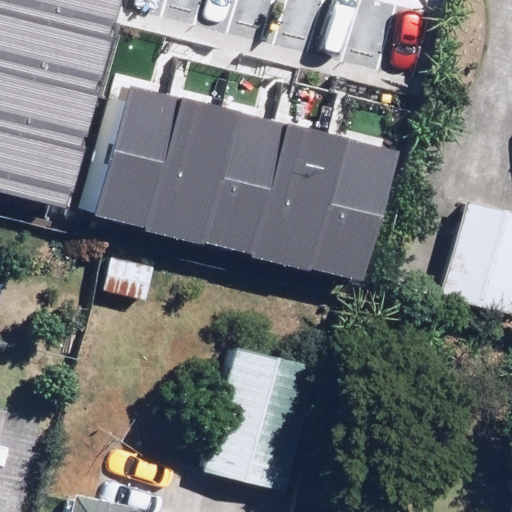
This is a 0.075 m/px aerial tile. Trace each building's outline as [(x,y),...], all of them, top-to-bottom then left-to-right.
[(401,0),(186,0),(170,80),(252,96),(239,162),(365,187),(402,0),(401,0)] [(109,169),(37,155),(26,209),(98,224),(109,169)] [(511,208),(464,194),(434,291),(511,315),(511,208)] [(158,259),(106,252),(101,290),(153,297),(158,259)] [(318,362),(237,339),(202,462),(283,485),(318,362)] [(131,511),(134,502),(77,487),(70,511),(131,511)]
